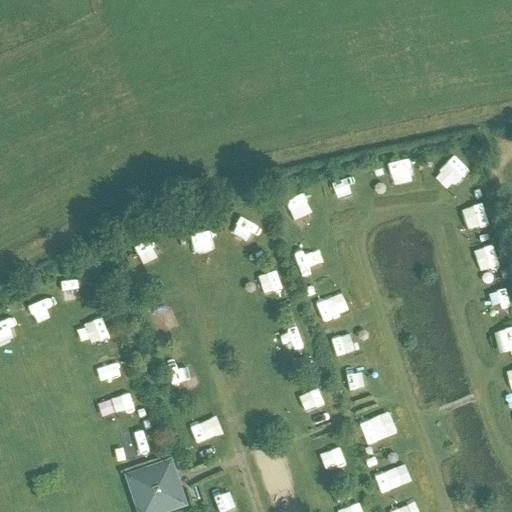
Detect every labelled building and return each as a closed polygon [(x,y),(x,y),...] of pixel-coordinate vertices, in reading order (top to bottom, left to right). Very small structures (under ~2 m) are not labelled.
[(454,159),(454,183),(471,183),(470,159),(454,159)] [(337,179),(338,200),(357,198),(356,178),(337,179)] [(191,228),(200,249),(220,240),(211,220),(191,228)] [(136,242),(150,263),(167,252),(154,231),(136,242)] [(308,258),(316,275),(333,267),(326,251),(308,258)] [(262,278),(270,298),(289,291),(282,270),(262,278)] [(495,309),(511,305),(511,291),(510,280),(490,284),(495,309)] [(327,316),(345,312),(341,291),(323,295),(327,316)] [(28,301),(33,322),(50,319),(45,297),(28,301)] [(174,303),(154,314),(163,330),(183,320),(174,303)] [(0,318),(0,340),(15,336),(9,316),(0,318)] [(108,316),(97,320),(108,344),(118,340),(108,316)] [(306,328),(284,332),(288,354),(309,350),(306,328)] [(104,357),(107,379),(128,376),(125,354),(104,357)] [(199,365),(178,370),(182,392),(204,387),(199,365)] [(370,386),(364,373),(350,380),(356,393),(370,386)] [(136,392),(118,399),(126,418),(144,411),(136,392)] [(195,426),(201,444),(223,436),(217,418),(195,426)] [(375,445),(390,438),(381,420),(366,428),(375,445)] [(135,437),(143,454),(157,448),(149,431),(135,437)] [(328,457),(337,476),(354,469),(345,449),(328,457)] [(182,511),(187,510),(171,462),(122,479),(133,511),(182,511)] [(381,474),(390,496),(410,488),(402,466),(381,474)] [(244,511),(232,493),(218,503),(223,511),(244,511)]
